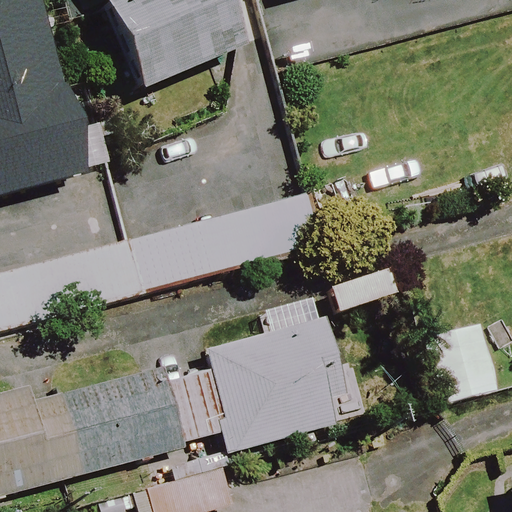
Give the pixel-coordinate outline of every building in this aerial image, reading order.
[(7,0),(0,0),(0,182),(51,169),(7,0)] [(194,0),(90,0),(108,66),(206,40),(194,0)] [(0,338),(318,255),(304,201),(0,281),(0,338)] [(201,367),(225,460),(253,453),(328,433),(322,408),(339,403),(319,327),(199,359),(201,367)] [(0,503),(40,493),(109,475),(212,448),(192,370),(20,415),(15,395),(0,398),(0,503)] [(212,448),(109,475),(119,511),(228,511),(222,488),(212,448)] [(511,511),(511,475),(501,479),(509,511),(511,511)]
